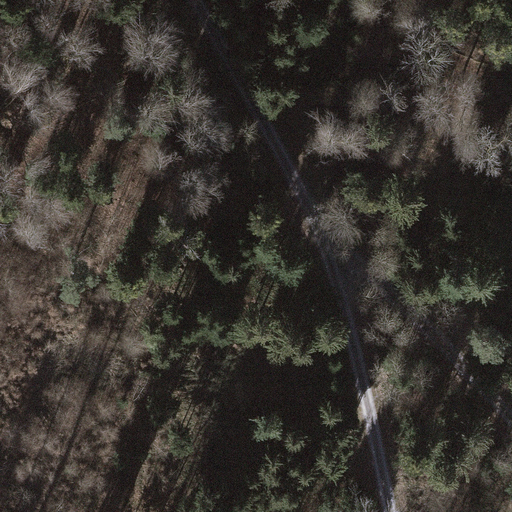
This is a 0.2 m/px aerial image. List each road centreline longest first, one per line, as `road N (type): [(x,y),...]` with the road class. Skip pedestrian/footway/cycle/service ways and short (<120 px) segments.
road 1 (track): [(339,252),(194,0)]
road 2 (track): [(339,252),(390,511)]
road 3 (track): [(511,420),(404,304),(339,252)]
